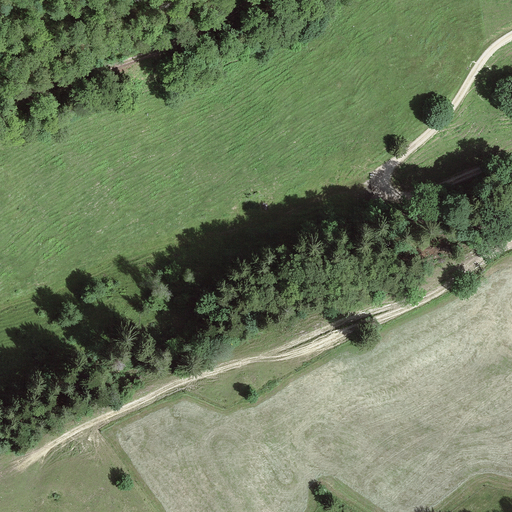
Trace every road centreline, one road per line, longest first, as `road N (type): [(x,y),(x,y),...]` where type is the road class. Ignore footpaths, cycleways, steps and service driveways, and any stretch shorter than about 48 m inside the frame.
road 1 (track): [(511,244),(425,295),(148,397),(27,465)]
road 2 (track): [(511,234),(385,220),(375,206),(386,194),(412,195),(511,161)]
road 3 (track): [(0,108),(135,58),(249,0)]
road 4 (track): [(511,34),(488,49),(455,106),(392,162),(386,194)]
